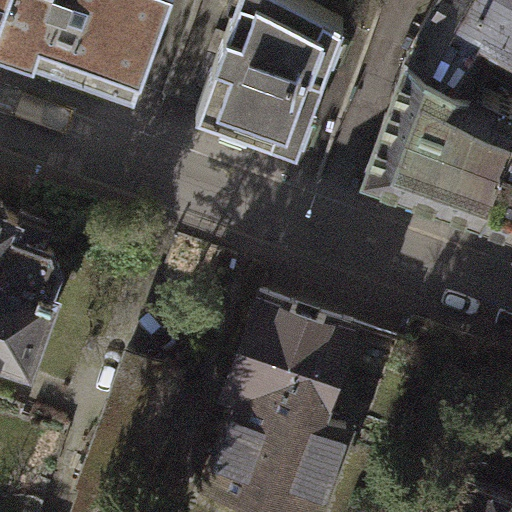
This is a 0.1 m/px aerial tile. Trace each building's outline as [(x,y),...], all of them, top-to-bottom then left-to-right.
[(0,0),(0,35),(125,83),(156,0),(0,0)] [(310,0),(227,0),(188,106),(288,142),(336,13),(310,0)] [(511,56),(511,0),(420,0),(402,29),(473,61),(484,41),(511,56)] [(511,76),(473,61),(402,29),(394,27),(351,150),(420,178),(476,198),(511,210),(511,76)] [(0,335),(50,352),(76,271),(11,250),(28,199),(0,190),(0,335)] [(236,367),(252,374),(216,473),(321,511),(338,511),(374,415),(338,402),(375,300),(274,264),(236,367)] [(144,511),(197,356),(131,334),(71,511),(144,511)] [(511,511),(511,481),(460,462),(440,511),(511,511)]
